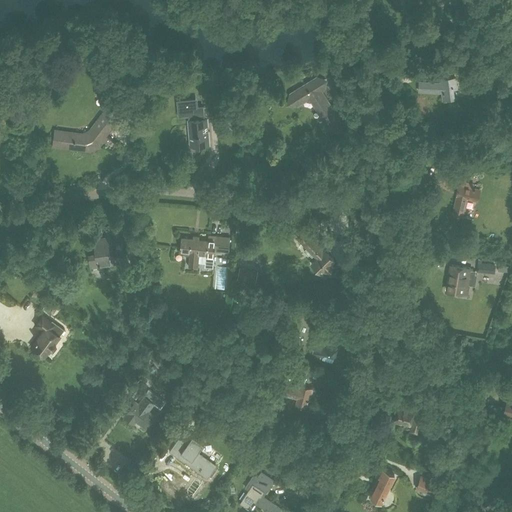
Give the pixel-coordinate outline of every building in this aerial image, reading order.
[(452,63),(452,71),(470,70),(469,61),(452,63)] [(328,127),(338,130),(340,120),(340,119),(340,118),(334,117),(336,112),(330,110),(331,106),(322,90),(324,89),(327,79),(317,77),(290,93),(288,103),(298,105),(306,100),(307,99),(313,100),(312,102),(328,127)] [(442,92),(443,100),(454,99),(452,89),(456,88),(455,77),(440,79),(440,83),(419,82),(418,91),(442,92)] [(189,119),(191,146),(209,145),(208,131),(203,131),(203,126),(208,126),(207,122),(215,122),(218,106),(204,107),(204,105),(198,105),(198,98),(177,99),(178,117),(189,116),(189,119)] [(0,106),(0,121),(1,124),(9,120),(1,106),(0,106)] [(53,146),(89,150),(89,149),(96,146),(97,147),(115,124),(124,110),(107,108),(102,114),(87,134),(55,129),(53,146)] [(215,125),(208,126),(210,140),(217,139),(215,125)] [(0,147),(3,153),(9,150),(5,141),(0,143),(0,147)] [(479,156),(476,150),(463,156),(466,162),(479,156)] [(200,161),(219,160),(218,153),(199,154),(200,161)] [(497,168),(500,171),(507,168),(507,164),(504,160),(497,163),(497,168)] [(452,214),(461,217),(466,197),(476,199),(479,189),(474,187),(474,186),(473,186),(473,184),(459,180),(456,194),(457,194),(452,214)] [(322,271),(327,276),(337,266),(332,262),(334,260),(325,251),(323,252),(303,231),(297,237),(317,258),(312,264),(321,273),(322,271)] [(189,266),(198,267),(199,253),(206,253),(206,258),(207,259),(207,263),(213,264),(214,259),(215,251),(229,252),(230,236),(208,234),(208,239),(199,239),(200,237),(193,236),(193,238),(182,237),(180,252),(190,253),(189,266)] [(89,253),(91,267),(125,263),(123,243),(112,244),(111,236),(94,238),(96,252),(89,253)] [(224,264),(239,264),(240,250),(231,249),(231,254),(224,253),(224,264)] [(476,272),(495,274),(496,263),(477,261),(476,272)] [(447,291),(466,294),(471,266),(452,263),(448,283),(447,283),(446,287),(447,289),(447,291)] [(126,268),(129,291),(139,290),(137,267),(126,268)] [(237,279),(255,283),(258,271),(240,267),(237,279)] [(149,287),(148,275),(141,276),(143,288),(149,287)] [(303,310),(311,312),(312,306),(320,308),(322,300),(306,296),(303,310)] [(44,308),(53,315),(59,306),(50,300),(44,308)] [(41,354),(45,356),(51,349),(54,349),(57,345),(55,343),(60,336),(60,335),(65,329),(53,320),(51,322),(43,315),(36,324),(44,330),(36,340),(37,341),(32,347),(36,349),(35,350),(41,354)] [(324,353),(333,356),(338,343),(329,341),(332,333),(322,329),(321,331),(316,329),(312,341),(317,342),(313,352),(323,356),(324,353)] [(250,361),(262,364),(265,351),(254,348),(254,349),(248,347),(245,357),(251,358),(250,361)] [(295,404),(305,407),(307,399),(310,399),(313,388),(301,384),(302,381),(304,382),(306,377),(303,376),(304,373),(306,373),(308,365),(296,362),(294,370),(296,371),(294,382),(285,380),(281,393),(297,397),(295,404)] [(462,372),(467,377),(472,372),(467,367),(462,372)] [(486,387),(495,389),(499,373),(490,371),(486,387)] [(141,377),(129,393),(135,398),(147,382),(141,377)] [(135,419),(146,427),(154,415),(147,410),(153,402),(145,395),(138,404),(135,401),(126,412),(127,412),(125,416),(133,422),(135,419)] [(502,416),(511,419),(511,396),(508,395),(502,416)] [(400,422),(409,424),(413,410),(397,405),(397,407),(394,409),(393,413),(394,415),(393,418),(400,420),(400,422)] [(433,413),(450,419),(453,410),(436,405),(433,413)] [(410,437),(421,436),(420,426),(410,427),(410,437)] [(195,437),(178,458),(208,480),(218,466),(199,453),(206,445),(195,437)] [(264,468),(275,475),(279,469),(268,461),(264,468)] [(369,496),(379,501),(393,474),(382,469),(378,477),(378,478),(369,496)] [(266,511),(279,511),(282,508),(264,495),(275,479),(261,470),(258,475),(256,474),(253,475),(245,487),(249,489),(240,502),(250,509),(255,502),(268,511),(266,511)] [(416,488),(431,493),(436,480),(421,475),(416,488)]
